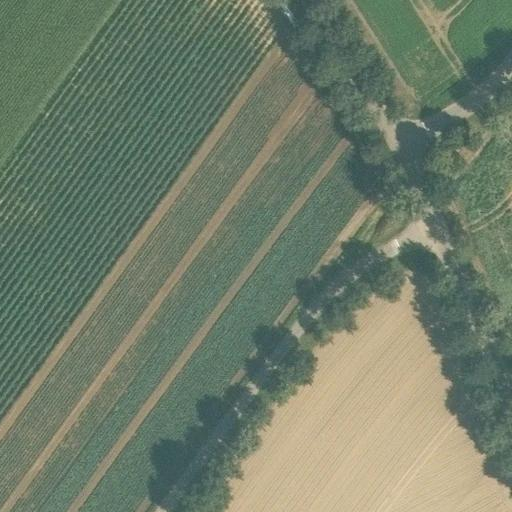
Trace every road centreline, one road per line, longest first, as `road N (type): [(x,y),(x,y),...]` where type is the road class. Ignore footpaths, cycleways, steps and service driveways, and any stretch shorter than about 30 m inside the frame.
road 1 (unclassified): [(168,511),(332,285),(376,253),(441,228)]
road 2 (unclassified): [(511,413),(441,228)]
road 3 (unclassified): [(394,146),(302,0)]
road 4 (unclassified): [(394,146),(440,119),(511,49)]
